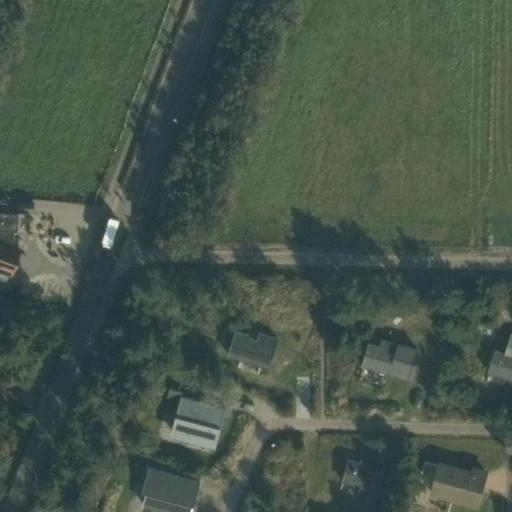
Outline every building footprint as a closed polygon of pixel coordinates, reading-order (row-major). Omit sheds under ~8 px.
[(0,265),(12,269),(18,250),(11,247),(12,231),(16,231),(17,214),(0,212),(0,265)] [(236,331),(229,356),(269,368),(277,339),(266,335),(260,333),(258,340),(248,337),(248,335),(236,331)] [(496,350),(489,372),(511,379),(511,335),(506,354),(496,350)] [(414,381),(418,367),(413,366),(418,350),(387,341),(385,348),(369,343),(362,366),(414,381)] [(170,388),(167,398),(179,401),(182,392),(170,388)] [(172,431),(217,443),(226,408),(181,396),(172,431)] [(371,490),(379,460),(363,455),(361,463),(349,459),(342,482),(371,490)] [(379,462),(376,472),(384,474),(387,464),(379,462)] [(472,473),(440,464),(431,494),(477,507),(486,473),(473,469),(472,473)] [(149,484),(143,506),(166,511),(190,511),(193,505),(194,505),(200,482),(149,468),(145,483),(149,484)]
